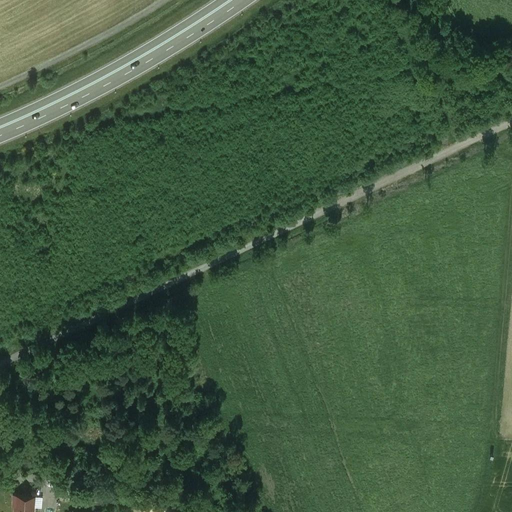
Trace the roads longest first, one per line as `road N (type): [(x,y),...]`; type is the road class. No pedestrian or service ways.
road 1 (track): [(511,125),(0,364)]
road 2 (trunk): [(0,137),(135,74),(244,0)]
road 3 (trunk): [(221,0),(130,62),(0,125)]
road 4 (track): [(164,0),(0,87)]
